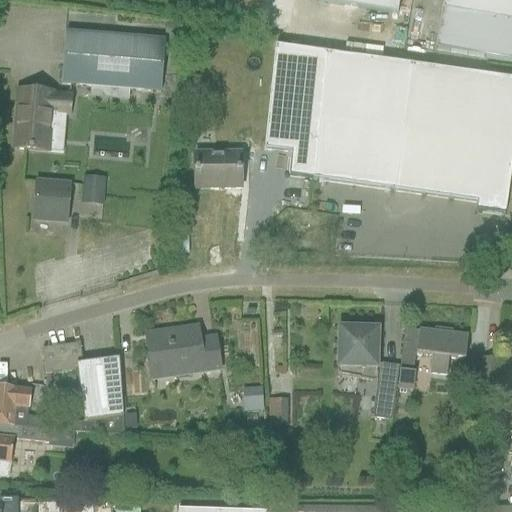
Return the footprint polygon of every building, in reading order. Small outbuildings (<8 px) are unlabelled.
[(318,0),(318,4),(396,17),(398,0),(318,0)] [(511,0),(442,0),(441,13),(434,53),(511,64),(511,0)] [(60,86),(80,88),(107,90),(127,92),(160,94),(164,43),(65,34),(60,86)] [(274,48),(263,152),(292,156),(288,179),(310,182),(323,55),(274,48)] [(511,80),(323,55),(310,182),(476,205),(475,213),(504,217),(511,163),(511,80)] [(107,90),(106,102),(126,104),(127,92),(107,90)] [(18,93),(13,151),(33,153),(47,154),(50,116),(65,117),(68,117),(70,97),(52,96),(38,94),(18,93)] [(240,155),(194,156),(194,192),(240,191),(240,155)] [(82,179),(80,206),(102,208),(105,181),(82,179)] [(69,187),(35,184),(32,222),(66,225),(69,187)] [(146,342),(148,362),(150,378),(166,375),(167,380),(219,373),(214,340),(199,342),(197,329),(181,331),(181,337),(146,342)] [(337,330),(336,370),(338,370),(338,369),(359,370),(358,380),(357,380),(356,381),(376,385),(377,336),(376,336),(341,330),(337,330)] [(403,331),(396,390),(412,392),(413,374),(412,373),(414,360),(415,357),(431,358),(429,376),(446,377),(448,361),(464,363),(467,339),(451,337),(451,332),(433,330),(433,335),(403,331)] [(51,428),(52,432),(52,434),(69,434),(123,438),(118,360),(82,365),(79,346),(41,351),(45,377),(76,373),(83,424),(51,428)] [(481,360),(478,388),(495,390),(498,362),(481,360)] [(0,427),(24,431),(24,430),(40,432),(40,431),(41,421),(26,419),(27,413),(29,393),(0,389),(0,427)] [(241,392),(243,414),(263,412),(261,390),(241,392)] [(375,390),(371,420),(391,423),(395,393),(375,390)] [(0,479),(5,480),(8,481),(12,442),(48,446),(48,444),(50,432),(40,431),(40,432),(24,431),(0,427),(0,479)] [(0,511),(57,511),(58,503),(0,502),(0,511)]
